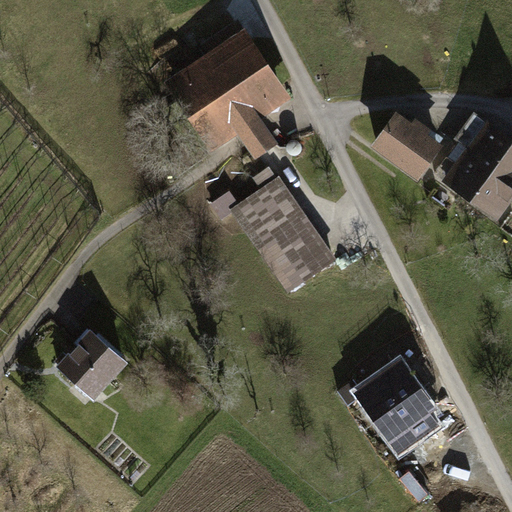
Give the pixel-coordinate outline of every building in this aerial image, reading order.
[(297,102),(255,35),(171,87),(213,154),(297,102)] [(437,178),(456,150),(406,116),(387,144),(437,178)] [(511,210),(511,130),(499,121),(455,180),(506,219),(511,210)] [(292,297),(346,263),(290,176),(280,183),(273,173),(264,179),(272,191),(237,213),(292,297)] [(132,368),(93,334),(60,370),(99,405),(132,368)] [(397,379),(372,398),(366,402),(398,446),(441,415),(421,387),(409,396),(397,379)] [(366,402),(372,398),(359,380),(342,393),(354,410),(366,402)]
